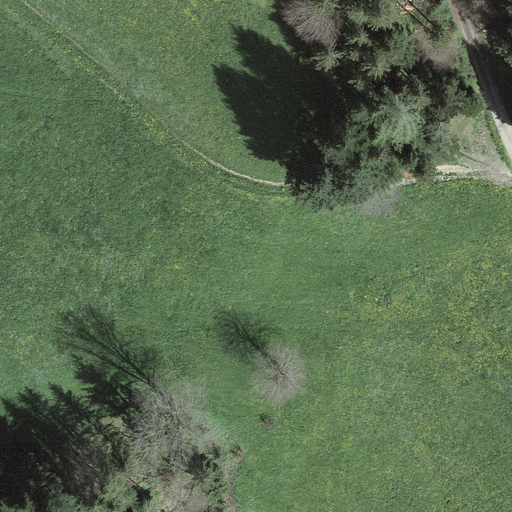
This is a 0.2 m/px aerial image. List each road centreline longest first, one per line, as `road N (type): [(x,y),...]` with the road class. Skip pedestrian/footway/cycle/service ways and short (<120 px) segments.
road 1 (track): [(6,0),(186,154),(254,189),(461,174),(511,162)]
road 2 (track): [(511,142),(457,0)]
